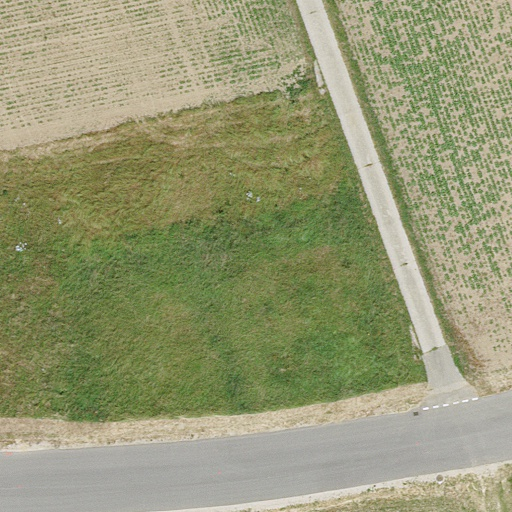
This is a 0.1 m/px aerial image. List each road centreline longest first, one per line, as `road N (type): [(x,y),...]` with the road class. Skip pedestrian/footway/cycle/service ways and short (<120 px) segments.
road 1 (tertiary): [(0,488),(354,468),(511,423)]
road 2 (track): [(306,0),(464,437)]
